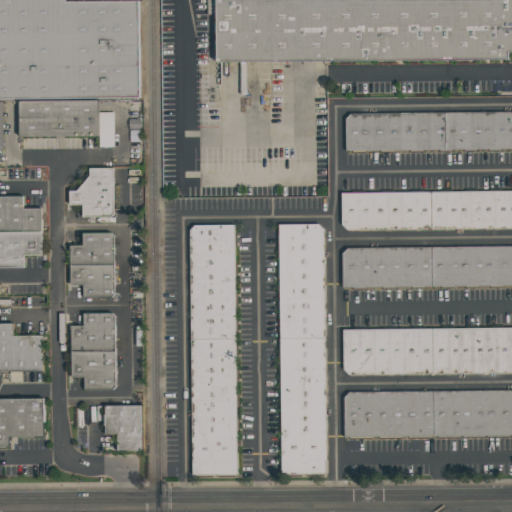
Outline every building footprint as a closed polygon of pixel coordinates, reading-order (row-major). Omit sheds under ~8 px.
[(0,0),(65,0),(66,2),(139,2),(140,98),(0,99),(0,0)] [(215,0),(511,0),(511,52),(508,52),(508,59),(216,62),(215,0)] [(18,101),(98,100),(99,136),(19,137),(18,101)] [(350,114),(511,111),(511,148),(346,151),(345,118),(350,114)] [(89,168),(113,168),(114,213),(110,216),(83,217),(82,205),(69,205),(69,191),(76,191),(89,176),(89,168)] [(341,194),(511,191),(511,227),(348,230),(341,223),(341,194)] [(0,196),(23,196),(23,209),(41,208),(42,255),(24,255),(24,268),(0,268),(0,196)] [(278,224),(318,224),(324,230),(327,471),(327,473),(282,473),(278,224)] [(194,225),(234,225),(237,473),(193,473),(189,230),(194,225)] [(71,285),(69,246),(83,245),(83,233),(111,233),(113,236),(115,294),(111,297),(83,297),(83,285),(71,285)] [(347,248),(511,246),(511,285),(342,287),(342,254),(347,248)] [(71,377),(70,326),(84,326),(84,313),(112,313),(115,316),(116,387),(113,390),(84,390),(84,378),(71,377)] [(0,323),(13,323),(13,336),(43,335),(43,371),(0,371),(0,323)] [(343,330),(511,326),(511,371),(348,375),(343,369),(343,330)] [(343,398),(349,392),(511,389),(511,434),(344,437),(343,398)] [(0,398),(43,398),(44,437),(9,437),(10,446),(0,446),(0,398)] [(104,406),(143,405),(143,450),(117,451),(117,434),(105,434),(104,406)]
